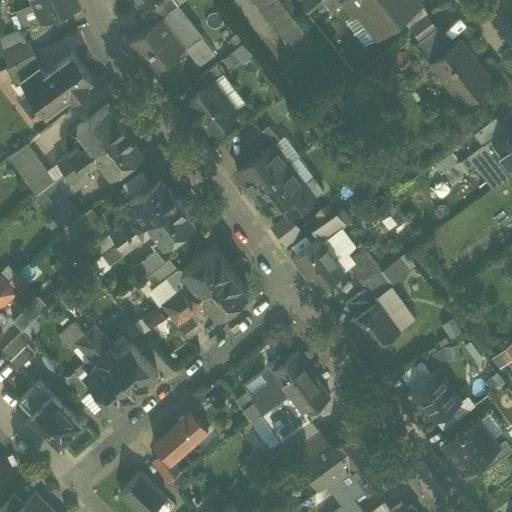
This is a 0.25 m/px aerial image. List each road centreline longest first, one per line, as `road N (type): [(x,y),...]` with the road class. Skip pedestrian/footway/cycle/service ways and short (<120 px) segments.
road 1 (residential): [(93,0),(121,59),(295,288)]
road 2 (residential): [(73,483),(295,288)]
road 3 (residential): [(295,288),(459,511)]
